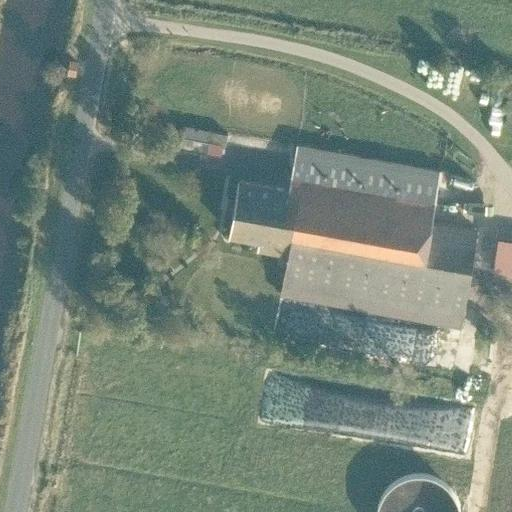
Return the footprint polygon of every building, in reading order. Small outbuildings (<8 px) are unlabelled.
[(501,116),(508,79),(492,76),(485,113),(501,116)] [(511,78),(501,122),(511,124),(511,78)] [(224,130),(179,121),(176,133),(206,138),(203,150),(219,153),(224,130)] [(287,229),(420,253),(427,218),(436,167),(293,141),(285,181),(238,172),(227,230),(254,235),(252,244),(284,249),(287,229)] [(284,249),(276,291),(456,325),(474,227),(427,218),(420,253),(287,229),(284,249)] [(511,238),(494,235),(489,268),(511,271),(511,238)] [(472,331),(396,319),(394,332),(388,331),(385,354),(466,366),(472,331)]
